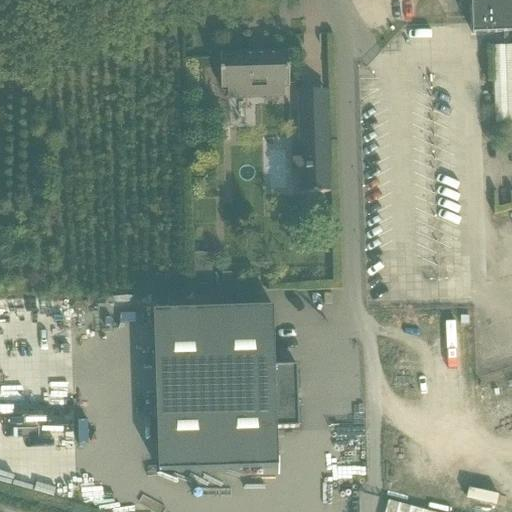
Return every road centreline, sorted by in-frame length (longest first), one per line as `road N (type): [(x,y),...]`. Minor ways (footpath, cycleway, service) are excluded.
road 1 (unclassified): [(330,0),(343,24),(352,289)]
road 2 (residential): [(148,0),(0,43)]
